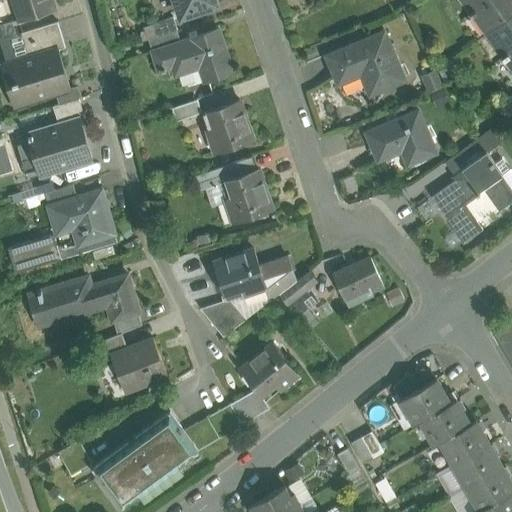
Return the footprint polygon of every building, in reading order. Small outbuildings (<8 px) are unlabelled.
[(19,0),(25,16),(25,17),(56,8),(53,0),(19,0)] [(215,0),(176,0),(181,14),(173,17),(174,18),(216,4),(215,0)] [(511,0),(462,0),(487,33),(511,13),(511,0)] [(511,13),(487,33),(511,66),(511,13)] [(25,16),(0,24),(0,38),(17,33),(14,21),(25,17),(25,16)] [(173,17),(152,24),(157,36),(177,30),(178,29),(174,18),(173,17)] [(59,20),(21,32),(29,56),(53,49),(53,50),(67,46),(59,20)] [(180,41),(165,46),(172,66),(175,75),(204,66),(208,80),(234,72),(219,28),(180,41)] [(157,36),(148,39),(152,51),(165,46),(180,41),(177,30),(157,36)] [(384,30),(325,55),(338,85),(362,74),(370,95),(406,80),(384,30)] [(165,46),(152,51),(159,71),(162,69),(163,71),(166,70),(166,68),(172,66),(165,46)] [(29,56),(7,63),(19,103),(13,104),(14,106),(56,93),(67,89),(67,88),(65,88),(53,50),(53,49),(29,56)] [(78,85),(67,89),(56,93),(59,104),(79,98),(82,97),(78,85)] [(59,104),(53,106),(59,125),(75,120),(76,121),(86,118),(79,98),(59,104)] [(242,98),(209,108),(214,125),(210,126),(218,149),(255,137),(242,98)] [(198,100),(172,108),(176,120),(201,112),(198,100)] [(421,109),(369,131),(381,160),(409,148),(415,162),(439,151),(421,109)] [(59,125),(28,135),(40,174),(56,169),(55,163),(86,154),(76,121),(75,120),(59,125)] [(490,128),(474,139),(483,152),(486,150),(487,150),(500,141),(490,128)] [(474,139),(445,160),(454,173),(483,152),(474,139)] [(483,152),(454,173),(457,178),(432,196),(455,228),(454,229),(463,242),(483,228),(478,220),(497,206),(499,209),(511,200),(511,188),(502,173),(503,173),(502,172),(508,167),(502,158),(495,162),(487,150),(486,150),(483,152)] [(261,166),(227,177),(233,194),(229,196),(237,218),(275,205),(261,166)] [(74,183),(46,192),(50,205),(78,196),(74,183)] [(50,205),(49,205),(55,226),(73,220),(79,242),(80,244),(116,233),(117,232),(104,188),(78,196),(50,205)] [(55,233),(9,247),(16,272),(119,240),(116,233),(80,244),(79,242),(64,247),(63,246),(64,243),(61,242),(60,245),(59,244),(55,233)] [(254,248),(214,261),(227,299),(230,298),(247,318),(270,300),(266,286),(267,286),(260,265),(254,248)] [(288,255),(260,265),(267,286),(266,286),(270,300),(279,293),(280,294),(296,281),(288,255)] [(370,256),(334,273),(346,298),(370,286),(372,290),(383,286),(370,256)] [(296,281),(280,294),(287,303),(309,287),(318,280),(310,270),(296,281)] [(90,274),(31,292),(31,294),(41,291),(48,316),(107,297),(114,319),(115,319),(140,311),(141,310),(130,272),(93,284),(90,274)] [(309,287),(287,303),(298,315),(319,299),(309,287)] [(227,299),(201,308),(224,336),(247,318),(230,298),(227,299)] [(140,311),(115,319),(119,333),(124,331),(144,324),(140,311)] [(511,325),(496,335),(502,346),(511,339),(511,325)] [(119,333),(100,340),(106,356),(111,354),(111,353),(129,346),(124,331),(119,333)] [(154,337),(138,343),(139,345),(130,348),(129,346),(111,353),(111,354),(121,380),(142,372),(146,383),(168,374),(154,337)] [(511,339),(502,346),(508,356),(511,353),(511,339)] [(300,372),(275,341),(243,367),(259,387),(265,394),(278,383),(281,387),(300,372)] [(411,373),(393,387),(401,399),(436,379),(431,370),(422,369),(412,374),(411,373)] [(436,379),(401,399),(414,422),(420,419),(450,401),(437,378),(436,379)] [(259,387),(230,403),(243,425),(273,406),(265,394),(259,387)] [(450,401),(420,419),(434,443),(440,440),(470,422),(456,398),(450,401)] [(230,403),(208,415),(220,437),(243,425),(230,403)] [(172,411),(95,467),(123,504),(199,448),(186,429),(172,411)] [(208,415),(186,429),(199,448),(220,437),(208,415)] [(470,422),(440,440),(453,463),(490,442),(476,419),(470,422)] [(374,456),(362,436),(352,442),(363,462),(374,456)] [(81,438),(59,450),(72,474),(94,461),(81,438)] [(490,442),(453,463),(466,485),(503,464),(490,442)] [(360,468),(348,447),(337,453),(349,474),(360,468)] [(511,480),(503,464),(466,485),(479,508),(510,491),(511,489),(511,480)] [(284,485),(249,506),(252,511),(283,511),(299,503),(292,492),(289,494),(284,485)] [(479,508),(473,511),(511,511),(511,495),(510,491),(479,508)] [(303,511),(299,503),(283,511),(303,511)]
